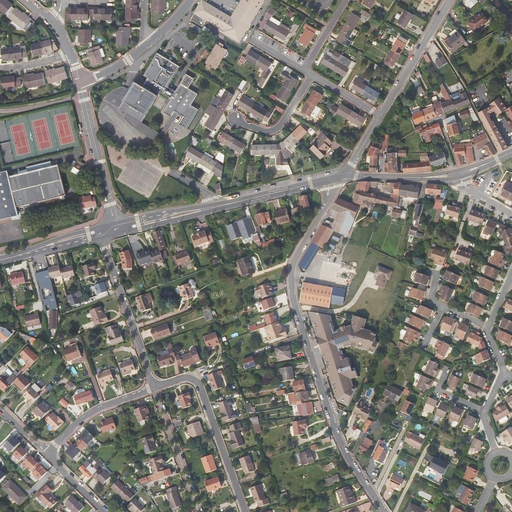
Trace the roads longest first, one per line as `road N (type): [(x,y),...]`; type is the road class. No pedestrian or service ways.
road 1 (residential): [(341,177),(293,258),(290,298),(338,444),(382,511)]
road 2 (residential): [(245,511),(195,381),(179,377),(153,387)]
road 3 (residential): [(153,387),(97,232)]
road 4 (residential): [(115,227),(79,81)]
road 5 (residential): [(449,0),(380,115)]
road 6 (residential): [(153,387),(200,511)]
road 7 (residential): [(44,455),(90,411),(153,387)]
road 8 (tertiary): [(341,177),(217,206)]
